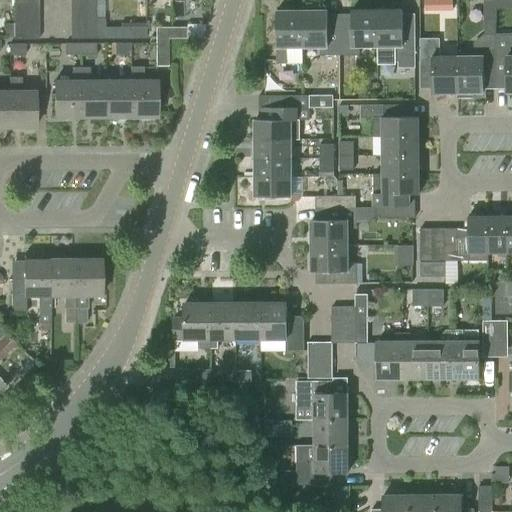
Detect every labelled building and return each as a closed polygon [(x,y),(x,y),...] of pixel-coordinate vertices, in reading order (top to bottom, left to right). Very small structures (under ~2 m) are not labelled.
[(427,0),(428,12),(441,12),(441,18),(460,17),(459,0),(427,0)] [(13,5),(13,16),(39,16),(39,4),(13,5)] [(70,5),(70,17),(95,17),(95,5),(70,5)] [(310,13),(301,13),(301,64),(303,64),(302,49),(320,49),(320,56),(339,56),(338,25),(327,25),(327,13),(324,13),(324,9),(310,9),(310,13)] [(351,24),(338,25),(339,56),(360,56),(360,49),(376,48),(376,12),(351,12),(351,24)] [(402,12),(376,12),(376,48),(395,48),(395,55),(415,55),(415,14),(402,14),(402,12)] [(301,64),(301,13),(276,13),(276,64),(301,64)] [(13,16),(13,24),(13,28),(39,28),(39,16),(13,16)] [(70,17),(71,29),(95,29),(95,17),(70,17)] [(105,27),(105,19),(96,19),(96,39),(146,39),(146,27),(105,27)] [(483,89),(496,89),(495,19),(484,19),(484,35),(473,43),(473,58),(458,58),(458,92),(458,98),(473,98),(473,92),(483,92),(483,89)] [(507,92),(511,92),(511,34),(496,34),(496,19),(495,19),(496,89),(507,89),(507,92)] [(13,28),(13,37),(12,40),(39,40),(39,28),(13,28)] [(155,28),(155,39),(168,40),(171,40),(171,28),(155,28)] [(186,28),(171,28),(171,40),(186,40),(186,28)] [(95,29),(71,29),(71,39),(95,39),(95,29)] [(168,40),(155,39),(155,67),(168,67),(168,40)] [(433,93),(458,92),(458,58),(439,59),(439,39),(419,39),(420,89),(433,89),(433,93)] [(114,43),(114,55),(130,55),(130,43),(114,43)] [(9,55),(25,56),(25,44),(9,44),(9,55)] [(80,56),(80,44),(65,44),(64,56),(80,56)] [(95,44),(80,44),(80,56),(95,56),(96,45),(95,44)] [(130,82),(130,119),(156,119),(156,82),(143,82),(143,67),(130,67),(130,82)] [(79,119),(80,68),(72,68),(72,75),(73,75),(73,82),(54,82),(54,119),(79,119)] [(89,68),(80,68),(79,119),(105,119),(105,82),(87,82),(87,75),(89,75),(89,68)] [(9,77),(9,93),(9,129),(35,129),(35,93),(21,93),(21,77),(9,77)] [(130,82),(105,82),(105,119),(130,119),(130,82)] [(9,93),(0,92),(0,128),(9,129),(9,93)] [(259,107),(259,109),(309,109),(310,96),(263,96),(263,107),(259,107)] [(374,107),(361,107),(362,119),(373,118),(373,138),(381,137),(381,136),(419,136),(418,117),(416,117),(414,117),(414,106),(374,107)] [(252,120),(252,140),(291,140),(299,140),(300,120),(309,120),(309,109),(259,109),(259,120),(252,120)] [(381,137),(382,156),(419,155),(419,136),(381,136),(381,137)] [(252,140),(252,159),(292,159),(291,140),(252,140)] [(339,142),(339,156),(353,156),(353,142),(339,142)] [(319,145),(319,159),(333,159),(333,144),(319,145)] [(382,156),(382,174),(419,174),(419,155),(382,156)] [(353,156),(339,156),(339,170),(354,170),(353,156)] [(252,159),(252,178),(292,178),(292,159),(252,159)] [(333,159),(319,159),(319,173),(334,172),(333,159)] [(374,175),(375,207),(415,207),(415,195),(419,195),(419,174),(382,174),(382,175),(374,175)] [(292,178),(252,178),(252,198),(292,198),(292,178)] [(315,196),(316,208),(356,208),(356,196),(315,196)] [(375,208),(375,219),(412,219),(415,219),(415,207),(375,207),(375,208)] [(312,220),(312,247),(348,246),(348,228),(356,228),(356,208),(316,208),(316,220),(312,220)] [(488,253),(488,216),(469,216),(469,228),(457,228),(457,261),(488,261),(488,253)] [(488,253),(507,253),(508,216),(488,216),(488,253)] [(421,261),(432,261),(433,228),(421,228),(421,261)] [(432,261),(445,261),(445,228),(433,228),(432,261)] [(445,261),(457,261),(457,228),(445,228),(445,261)] [(400,243),(400,264),(419,264),(418,243),(400,243)] [(348,246),(312,247),(313,272),(316,272),(316,284),(357,284),(356,264),(348,264),(348,246)] [(74,260),(49,261),(50,296),(50,330),(51,330),(51,296),(64,296),(64,324),(75,323),(74,260)] [(100,260),(74,260),(75,323),(86,323),(86,308),(88,308),(88,296),(100,296),(100,260)] [(50,296),(49,261),(23,261),(23,280),(11,280),(12,314),(25,314),(25,296),(39,296),(39,330),(50,330),(50,296)] [(446,277),(446,263),(421,263),(421,277),(446,277)] [(496,314),(507,314),(507,282),(507,297),(496,297),(496,314)] [(413,306),(429,306),(429,290),(413,290),(413,306)] [(429,290),(429,306),(444,306),(444,290),(429,290)] [(355,295),(354,307),(356,320),(356,323),(368,323),(367,295),(355,295)] [(199,349),(210,349),(210,303),(185,303),(185,318),(172,318),(172,342),(185,342),(185,341),(199,341),(199,349)] [(218,341),(236,341),(236,303),(210,303),(210,349),(218,349),(218,341)] [(236,341),(262,340),(262,303),(236,303),(236,341)] [(262,303),(262,340),(287,340),(287,351),(305,351),(305,317),(287,317),(287,303),(262,303)] [(331,308),(331,320),(343,320),(356,320),(354,307),(331,308)] [(331,320),(331,343),(332,343),(332,344),(343,344),(343,320),(331,320)] [(356,320),(343,320),(343,344),(356,344),(356,323),(356,320)] [(495,357),(496,321),(483,321),(483,357),(495,357)] [(507,321),(496,321),(495,357),(508,357),(507,321)] [(429,379),(454,379),(454,330),(446,330),(440,337),(440,342),(429,342),(429,379)] [(454,330),(454,379),(478,379),(478,330),(454,330)] [(0,339),(0,360),(17,344),(6,333),(0,339)] [(377,379),(403,379),(403,333),(396,333),(395,342),(377,342),(377,379)] [(403,379),(429,379),(429,342),(410,342),(410,333),(403,333),(403,379)] [(307,344),(307,367),(320,367),(320,343),(307,343),(307,344)] [(332,343),(331,343),(320,343),(320,367),(332,367),(332,344),(332,343)] [(332,367),(320,367),(307,367),(307,379),(332,379),(332,367)] [(183,370),(183,368),(160,368),(160,383),(211,383),(211,370),(183,370)] [(221,382),(236,382),(236,371),(221,371),(221,382)] [(236,371),(236,382),(251,382),(251,371),(236,371)] [(314,407),(314,420),(348,420),(348,394),(333,394),(333,382),(296,382),(296,407),(314,407)] [(265,421),(265,436),(277,436),(281,435),(284,433),(288,431),(290,426),(290,420),(265,421)] [(314,420),(314,446),(348,445),(348,420),(314,420)] [(348,445),(314,446),(296,446),(296,471),(285,471),(285,485),(333,485),(333,472),(349,472),(348,445)] [(478,486),(478,511),(492,511),(492,486),(478,486)] [(410,511),(410,495),(406,495),(403,490),(390,490),(387,495),(384,495),(384,511),(410,511)] [(436,511),(436,495),(410,495),(410,511),(436,511)] [(461,511),(462,495),(436,495),(436,511),(461,511)]
